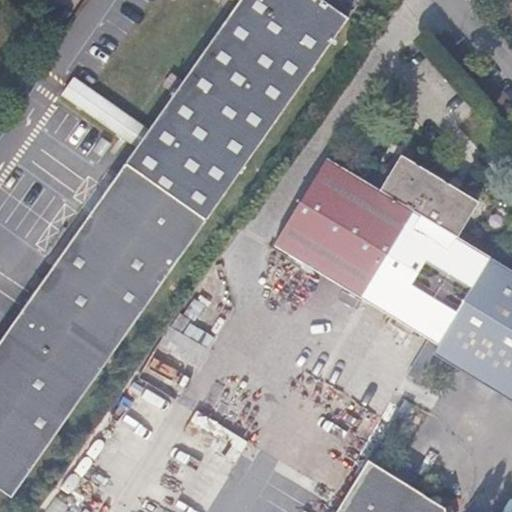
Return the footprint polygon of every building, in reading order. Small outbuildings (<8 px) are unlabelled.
[(0,488),(12,497),(348,18),(323,0),(239,0),(183,80),(175,93),(148,130),(74,78),(62,94),(137,146),(0,341),(0,488)] [(384,20),(395,4),(389,0),(382,0),(373,13),(384,20)] [(175,93),(183,80),(172,73),(164,85),(175,93)] [(492,258),(458,237),(478,202),(478,200),(402,155),(401,155),(380,189),(327,158),(274,245),(429,338),(439,345),(492,258)] [(511,400),(511,270),(492,258),(439,345),(434,353),(511,400)] [(195,321),(205,305),(194,298),(184,314),(195,321)] [(214,338),(199,328),(198,328),(190,323),(183,333),(191,339),(192,338),(208,349),(214,338)] [(434,353),(439,345),(429,338),(407,375),(417,382),(434,353)] [(446,511),(445,507),(443,499),(438,495),(430,498),(368,460),(336,511),(446,511)]
